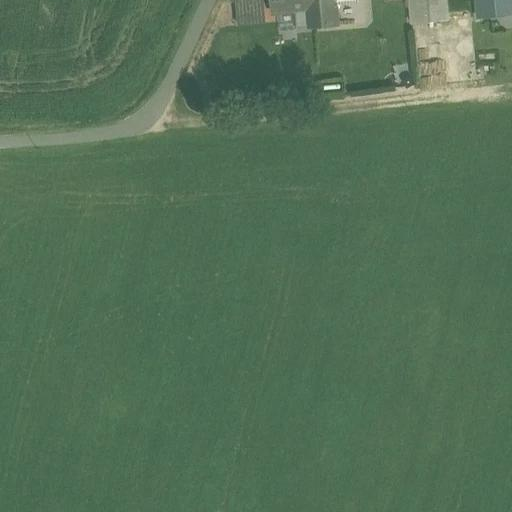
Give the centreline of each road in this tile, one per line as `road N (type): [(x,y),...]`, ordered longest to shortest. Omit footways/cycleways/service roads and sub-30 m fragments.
road 1 (track): [(170,88),(255,133),(379,123),(511,93)]
road 2 (unclassified): [(212,0),(143,126),(82,140),(0,143)]
